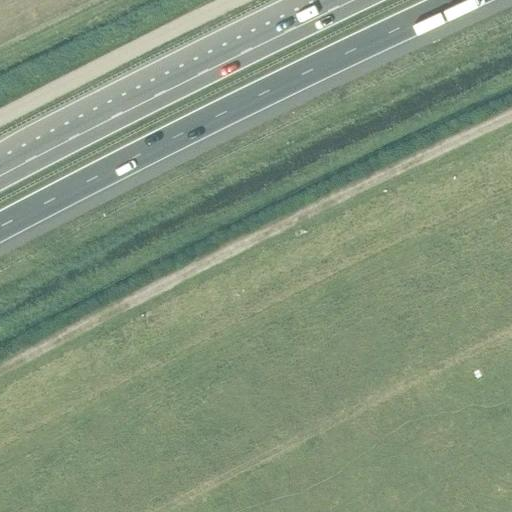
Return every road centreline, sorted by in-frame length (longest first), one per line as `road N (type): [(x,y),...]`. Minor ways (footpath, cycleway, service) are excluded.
road 1 (motorway): [(0,226),(460,0)]
road 2 (motorway): [(362,0),(0,177)]
road 3 (unclassified): [(0,119),(239,0)]
